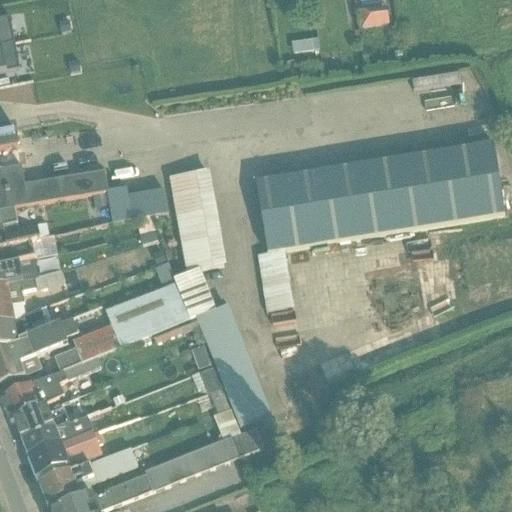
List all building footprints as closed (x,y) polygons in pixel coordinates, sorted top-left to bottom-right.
[(373,18),(375,35),(406,32),(404,15),(373,18)] [(0,50),(14,47),(9,21),(0,22),(0,50)] [(335,46),(306,47),(307,60),(336,59),(335,46)] [(0,50),(0,77),(19,74),(14,47),(0,50)] [(107,89),(57,96),(61,131),(112,124),(107,89)] [(488,146),(249,186),(261,257),(500,218),(488,146)] [(188,226),(184,202),(148,207),(147,201),(129,203),(134,234),(188,226)] [(7,269),(0,270),(0,287),(10,286),(7,269)] [(177,294),(192,292),(189,275),(175,277),(177,294)] [(0,327),(18,324),(10,286),(0,287),(0,327)] [(230,295),(232,306),(252,303),(250,292),(230,295)] [(18,324),(0,327),(0,354),(23,348),(18,324)] [(23,348),(0,354),(0,387),(31,379),(23,348)] [(20,424),(57,410),(48,386),(11,399),(20,424)] [(20,424),(29,447),(65,433),(57,410),(20,424)] [(34,461),(71,448),(65,433),(29,447),(34,461)] [(42,482),(78,469),(71,448),(34,461),(42,482)] [(151,462),(100,484),(107,501),(159,479),(151,462)] [(56,510),(88,498),(80,476),(48,488),(56,510)]
